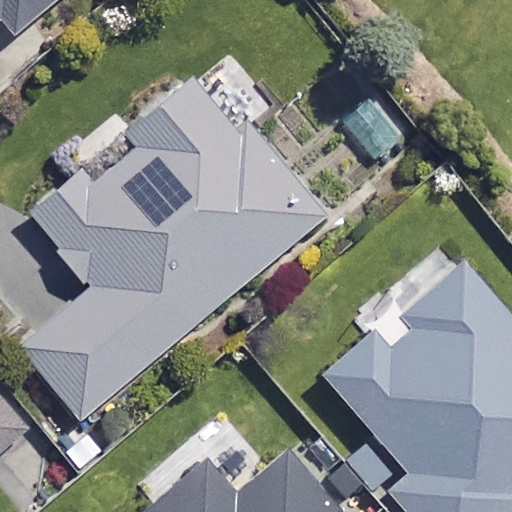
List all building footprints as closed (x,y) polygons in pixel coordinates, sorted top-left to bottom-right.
[(0,0),(0,30),(14,19),(26,33),(66,0),(0,0)] [(271,105),(227,54),(33,222),(91,289),(21,350),(87,425),(329,216),(249,124),(271,105)] [(511,511),(511,323),(466,271),(409,322),(421,336),(392,361),(371,336),(323,378),(412,479),(393,496),(406,511),(511,511)] [(0,457),(29,432),(0,399),(0,457)] [(332,511),(291,463),(277,475),(222,410),(166,458),(189,485),(156,511),(332,511)]
